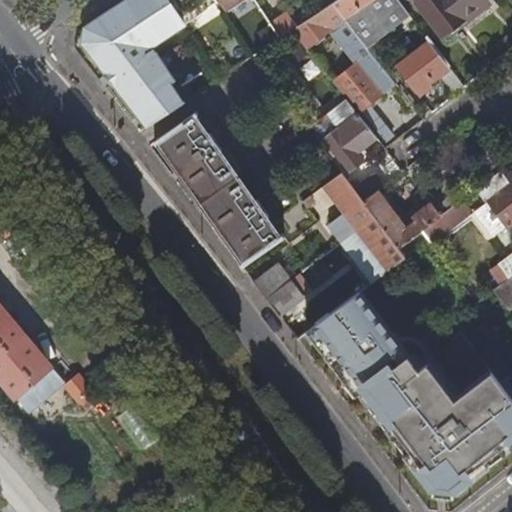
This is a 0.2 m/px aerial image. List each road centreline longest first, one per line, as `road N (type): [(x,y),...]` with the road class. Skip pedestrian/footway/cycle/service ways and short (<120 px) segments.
road 1 (secondary): [(391,511),(233,301),(41,69),(3,46)]
road 2 (secondary): [(3,46),(4,93),(71,204),(307,511)]
